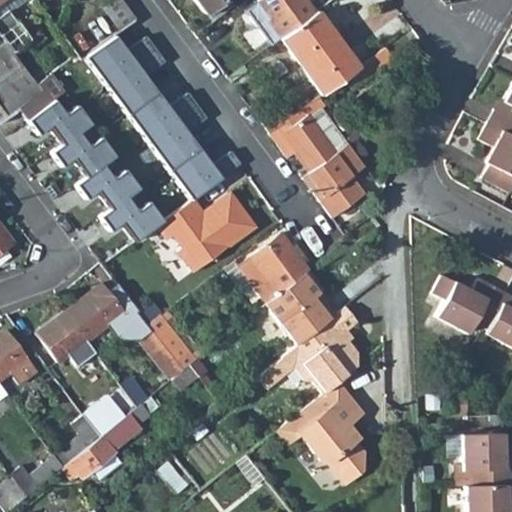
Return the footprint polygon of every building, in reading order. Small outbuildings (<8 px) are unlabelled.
[(0,0),(0,16),(6,12),(9,16),(30,0),(0,0)] [(192,0),(203,13),(221,0),(192,0)] [(269,45),(278,39),(313,12),(302,0),(258,0),(244,11),(269,45)] [(0,30),(13,21),(9,16),(6,12),(0,16),(0,30)] [(278,39),(319,94),(345,75),(356,67),(314,12),(313,12),(278,39)] [(0,39),(3,43),(9,51),(26,38),(13,21),(0,30),(0,39)] [(147,33),(132,44),(149,66),(163,56),(147,33)] [(0,45),(0,111),(4,117),(38,91),(27,75),(9,51),(3,43),(0,45)] [(356,67),(364,78),(389,60),(381,48),(356,67)] [(27,75),(38,91),(45,100),(57,92),(38,67),(27,75)] [(364,78),(356,67),(345,75),(353,86),(364,78)] [(511,90),(500,112),(496,111),(489,125),(511,137),(511,90)] [(179,152),(107,205),(47,126),(58,117),(45,100),(38,91),(4,117),(0,119),(0,132),(97,261),(99,263),(204,186),(205,188),(215,181),(220,177),(221,177),(213,166),(204,155),(189,166),(179,152)] [(194,121),(204,113),(188,91),(177,98),(194,121)] [(289,117),(266,133),(284,157),(294,150),(309,171),(310,172),(341,149),(326,129),(328,128),(316,110),(322,106),(315,97),(289,117)] [(280,104),(257,121),(266,133),(289,117),(280,104)] [(511,137),(489,125),(480,141),(498,151),(483,178),(509,193),(511,188),(511,137)] [(300,178),(330,219),(360,196),(347,178),(358,170),(342,148),(341,149),(310,172),(309,171),(300,178)] [(238,164),(230,154),(213,166),(221,177),(237,165),(238,164)] [(174,250),(189,271),(251,225),(227,191),(199,211),(190,200),(152,227),(162,240),(168,236),(177,248),(174,250)] [(0,228),(0,249),(1,249),(10,242),(0,228)] [(305,271),(278,234),(234,266),(231,261),(219,270),(239,297),(251,289),(262,304),(305,271)] [(292,345),(329,316),(314,296),(320,291),(305,271),(262,304),(292,345)] [(440,315),(471,333),(477,322),(491,329),(511,292),(482,276),(476,289),(447,273),(436,292),(448,299),(440,315)] [(61,312),(83,340),(104,325),(118,314),(120,313),(98,284),(61,312)] [(511,292),(491,329),(489,333),(511,345),(511,292)] [(157,315),(147,302),(137,310),(134,313),(143,324),(143,325),(157,315)] [(356,319),(344,304),(329,316),(292,345),(277,357),(277,358),(256,376),(258,379),(268,390),(293,370),(304,381),(308,382),(319,393),(334,382),(353,366),(356,348),(349,340),(347,341),(341,333),(356,319)] [(172,335),(159,345),(172,361),(185,350),(191,360),(197,355),(163,310),(157,315),(172,335)] [(55,362),(83,340),(61,312),(33,334),(55,362)] [(112,336),(126,325),(118,314),(104,325),(112,336)] [(159,345),(172,335),(157,315),(143,325),(159,345)] [(179,370),(172,361),(159,345),(143,325),(143,324),(131,333),(167,380),(179,370)] [(24,359),(1,331),(0,331),(0,376),(9,369),(24,359)] [(55,362),(33,334),(24,340),(46,369),(55,362)] [(185,350),(172,361),(179,370),(187,364),(191,360),(185,350)] [(36,374),(24,359),(9,369),(22,385),(36,374)] [(137,404),(143,399),(127,378),(121,382),(118,378),(114,381),(119,387),(134,407),(137,404)] [(359,415),(334,382),(319,393),(287,419),(299,433),(321,460),(328,462),(347,484),(362,469),(362,453),(348,438),(341,430),(359,415)] [(93,407),(109,427),(134,407),(119,387),(93,407)] [(452,401),(452,418),(477,417),(477,392),(457,393),(452,401)] [(137,404),(145,415),(156,407),(147,396),(143,399),(137,404)] [(79,477),(88,469),(109,452),(111,450),(106,444),(115,440),(145,415),(137,404),(134,407),(109,427),(97,437),(60,467),(59,467),(67,478),(75,471),(79,477)] [(91,405),(79,414),(97,437),(109,427),(93,407),(91,405)] [(69,421),(77,433),(51,455),(60,467),(97,437),(79,414),(69,421)] [(299,433),(287,419),(275,429),(287,443),(299,433)] [(511,468),(508,468),(508,435),(466,437),(466,462),(466,471),(475,470),(475,486),(508,485),(511,484),(511,468)] [(466,462),(466,437),(453,437),(453,462),(466,462)] [(44,446),(18,467),(25,476),(51,455),(44,446)] [(88,469),(97,480),(118,464),(109,452),(88,469)] [(257,473),(243,454),(232,464),(245,481),(257,473)] [(60,467),(51,455),(25,476),(18,467),(17,465),(7,474),(9,476),(24,496),(59,467),(60,467)] [(259,475),(257,473),(245,481),(247,484),(259,475)] [(9,476),(0,482),(0,507),(3,511),(4,511),(24,496),(9,476)] [(475,486),(467,486),(466,511),(508,511),(508,485),(475,486)]
